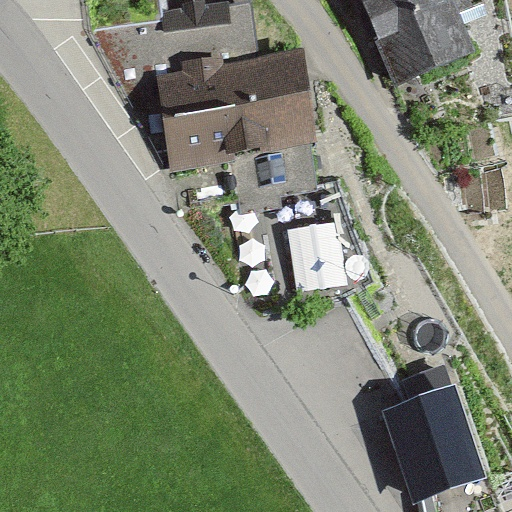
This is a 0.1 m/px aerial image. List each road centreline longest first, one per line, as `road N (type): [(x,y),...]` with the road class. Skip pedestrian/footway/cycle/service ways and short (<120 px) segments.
road 1 (tertiary): [(0,33),(350,511)]
road 2 (unclassified): [(287,0),(321,38),(511,327)]
